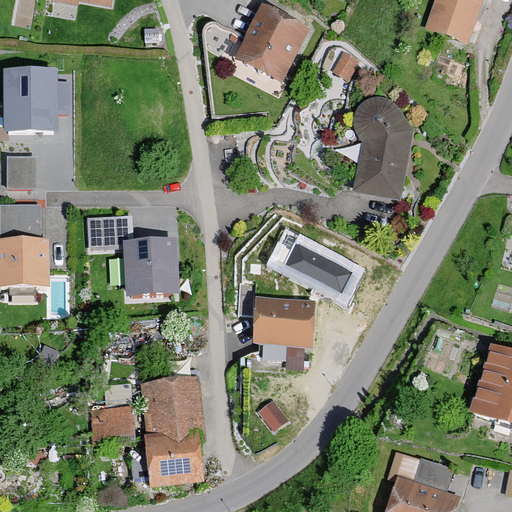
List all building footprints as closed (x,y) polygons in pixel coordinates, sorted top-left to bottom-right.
[(109,13),(111,0),(54,0),(54,4),(109,13)] [(437,0),(425,35),(470,50),(487,0),(437,0)] [(308,34),(264,13),(237,69),(281,90),(308,34)] [(355,67),(343,60),(333,78),(346,84),(355,67)] [(58,76),(4,76),(4,138),(58,138),(58,76)] [(354,128),(355,138),(365,149),(356,203),(401,211),(413,140),(398,114),(390,108),(381,105),(371,106),(362,111),(356,119),(354,128)] [(361,149),(349,147),(347,162),(359,163),(361,149)] [(7,190),(37,191),(37,160),(7,159),(7,190)] [(41,248),(41,210),(2,210),(2,246),(0,246),(0,294),(51,295),(51,248),(41,248)] [(179,300),(176,244),(122,247),(126,303),(179,300)] [(315,261),(302,261),(302,279),(311,280),(310,286),(325,286),(325,279),(328,280),(328,277),(335,278),(335,266),(328,265),(328,258),(315,258),(315,261)] [(314,356),(316,309),(257,305),(254,353),(264,354),(263,367),(286,368),(286,377),(302,377),(303,355),(314,356)] [(511,358),(494,352),(472,416),(511,430),(511,358)] [(201,386),(143,393),(148,442),(145,442),(151,495),(207,488),(202,450),(208,449),(201,386)] [(135,454),(135,417),(92,417),(92,454),(135,454)] [(441,497),(449,473),(424,464),(423,467),(397,458),(390,480),(400,484),(390,511),(459,511),(462,504),(441,497)]
